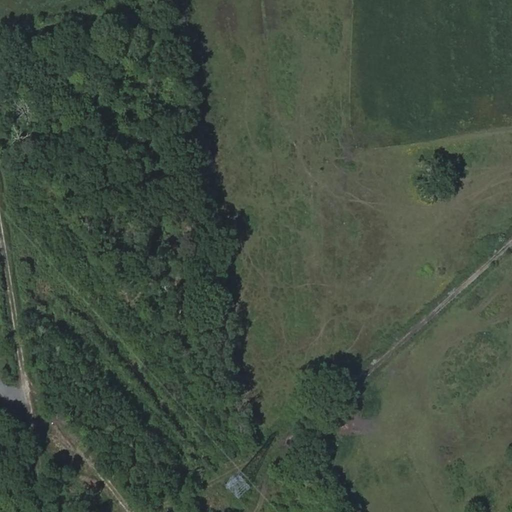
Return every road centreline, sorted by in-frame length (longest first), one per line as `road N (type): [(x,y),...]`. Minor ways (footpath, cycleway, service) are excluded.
road 1 (track): [(511,243),(311,425),(150,511)]
road 2 (track): [(126,511),(25,382),(0,219)]
